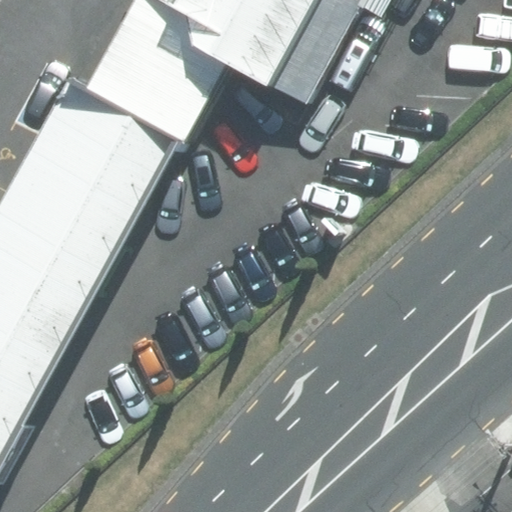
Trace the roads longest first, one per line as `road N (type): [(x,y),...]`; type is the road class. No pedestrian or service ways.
road 1 (unknown): [(459,0),(82,408),(10,511)]
road 2 (secondary): [(511,306),(299,511)]
